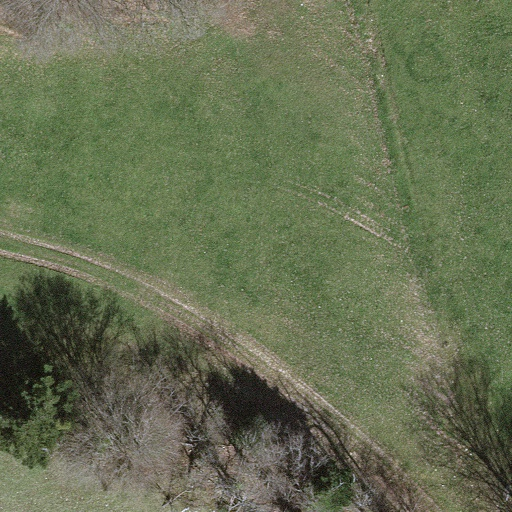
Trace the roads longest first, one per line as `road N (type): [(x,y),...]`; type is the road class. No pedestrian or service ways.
road 1 (track): [(498,511),(358,0)]
road 2 (track): [(433,511),(404,478),(183,305),(86,264),(0,242)]
